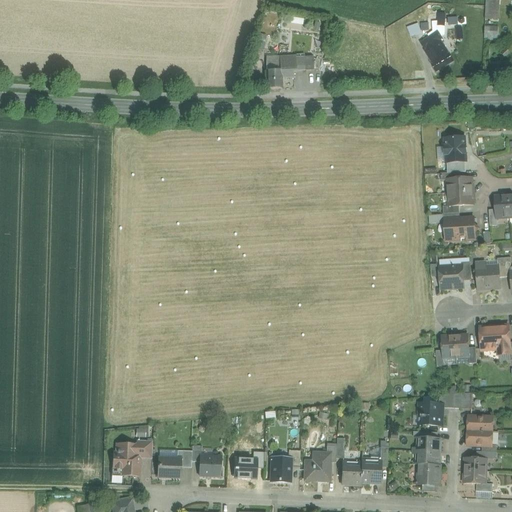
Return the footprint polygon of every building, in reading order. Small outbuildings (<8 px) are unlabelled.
[(499,19),(499,12),(487,11),(486,19),(499,19)] [(498,28),(487,27),(486,37),(497,39),(498,28)] [(434,34),(420,44),(426,52),(441,42),(443,40),(441,37),(438,31),(437,31),(434,34)] [(441,42),(426,52),(433,64),(449,54),(441,42)] [(454,62),(449,54),(433,64),(431,65),(436,73),(454,62)] [(313,57),(304,58),(305,72),(314,71),(313,57)] [(280,58),(267,59),(266,72),(280,71),(280,64),(280,58)] [(295,58),(280,58),(280,64),(293,63),(293,71),(293,72),(296,72),(295,58)] [(304,58),(295,58),(296,72),(305,72),(304,58)] [(266,72),(266,90),(282,90),(281,79),(281,71),(280,71),(266,72)] [(465,147),(465,138),(445,140),(446,147),(445,148),(445,156),(446,156),(447,164),(465,163),(466,163),(466,155),(466,147),(465,147)] [(465,163),(447,164),(448,174),(457,173),(466,173),(465,163)] [(448,174),(441,174),(441,181),(447,181),(457,180),(457,173),(448,174)] [(457,180),(447,181),(448,194),(473,192),(472,179),(457,180)] [(473,192),(448,194),(449,207),(459,207),(473,206),(473,192)] [(508,197),(495,198),(496,210),(496,219),(497,219),(509,218),(508,197)] [(496,210),(489,211),(490,227),(497,226),(497,219),(496,219),(496,210)] [(444,214),(443,214),(443,223),(447,223),(447,222),(460,222),(459,219),(460,219),(459,213),(444,214)] [(460,219),(459,219),(460,222),(447,222),(447,223),(448,234),(450,234),(450,242),(461,241),(461,239),(475,239),(475,234),(479,229),(475,226),(474,218),(460,219)] [(437,265),(437,268),(440,268),(462,266),(462,263),(466,263),(465,258),(437,260),(437,265)] [(466,263),(462,263),(462,266),(463,266),(464,281),(471,281),(470,263),(466,263)] [(498,268),(486,269),(485,264),(477,265),(478,290),(479,290),(500,289),(499,278),(498,268)] [(462,266),(440,268),(441,290),(464,288),(464,281),(463,266),(462,266)] [(509,327),(490,328),(490,327),(480,328),(482,351),(499,350),(499,356),(510,355),(510,343),(509,327)] [(468,336),(455,337),(457,358),(469,357),(470,357),(469,349),(468,336)] [(455,337),(442,338),(443,351),(443,359),(444,359),(457,358),(455,337)] [(443,351),(436,352),(437,368),(445,367),(444,365),(444,359),(443,359),(443,351)] [(510,355),(499,356),(499,365),(511,364),(510,361),(510,355)] [(473,394),(462,395),(461,410),(472,410),(473,394)] [(455,395),(440,396),(440,405),(444,406),(443,409),(454,409),(455,395)] [(439,396),(426,397),(425,405),(440,405),(440,396),(439,396)] [(425,405),(420,404),(419,426),(443,427),(443,409),(444,406),(440,405),(425,405)] [(494,419),(468,418),(468,432),(493,433),(494,419)] [(493,433),(468,432),(467,445),(467,446),(482,446),(493,447),(493,446),(492,446),(493,433)] [(389,440),(381,439),(381,440),(381,448),(388,448),(389,440)] [(423,439),(420,439),(419,449),(419,452),(440,453),(441,440),(438,439),(423,439)] [(345,440),(337,440),(337,448),(336,459),(344,460),(345,440)] [(152,442),(137,441),(137,446),(136,459),(140,460),(152,460),(152,442)] [(137,446),(117,445),(117,453),(113,453),(113,476),(139,477),(140,460),(136,459),(137,446)] [(201,448),(192,447),(192,452),(192,463),(200,463),(200,456),(201,456),(201,454),(201,448)] [(337,448),(327,447),(326,455),(330,455),(330,463),(336,464),(336,459),(337,448)] [(388,448),(381,448),(380,462),(381,462),(381,468),(387,468),(388,448)] [(192,452),(177,452),(177,460),(181,460),(181,469),(191,469),(192,463),(192,452)] [(300,452),(289,452),(288,460),(292,460),(292,468),(299,468),(300,452)] [(440,453),(419,452),(419,455),(418,465),(419,465),(440,466),(440,453)] [(477,452),(477,460),(487,460),(494,460),(497,457),(497,453),(482,452),(477,452)] [(264,454),(253,453),(253,460),(257,461),(256,469),(263,470),(264,454)] [(326,455),(317,454),(317,463),(306,462),(305,481),(329,482),(330,463),(330,455),(326,455)] [(201,456),(200,456),(200,463),(200,477),(220,478),(221,457),(201,456)] [(177,460),(159,459),(158,478),(180,479),(181,469),(181,460),(177,460)] [(288,460),(272,459),(271,483),(290,483),(291,469),(292,469),(292,468),(292,460),(288,460)] [(477,460),(466,459),(465,472),(486,473),(487,460),(477,460)] [(253,460),(235,460),(234,479),(256,480),(256,469),(257,461),(253,460)] [(380,462),(362,461),(362,463),(361,484),(380,485),(381,468),(381,462),(380,462)] [(362,463),(343,462),(342,486),(361,486),(361,484),(362,463)] [(440,466),(419,465),(418,485),(422,485),(436,486),(441,486),(441,485),(440,485),(441,467),(442,467),(442,466),(440,466)] [(486,473),(465,472),(464,484),(477,485),(486,485),(486,473)] [(394,483),(389,486),(393,491),(398,488),(394,483)] [(486,485),(477,485),(477,492),(493,493),(493,485),(486,485)] [(132,511),(131,502),(113,505),(114,511),(132,511)]
